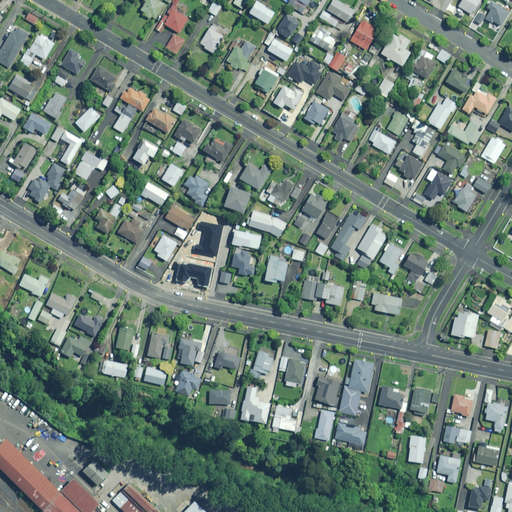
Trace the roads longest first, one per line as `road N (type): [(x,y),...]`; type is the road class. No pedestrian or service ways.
road 1 (residential): [(470,253),(44,0)]
road 2 (residential): [(0,203),(158,295),(424,353)]
road 3 (residential): [(511,70),(394,0)]
